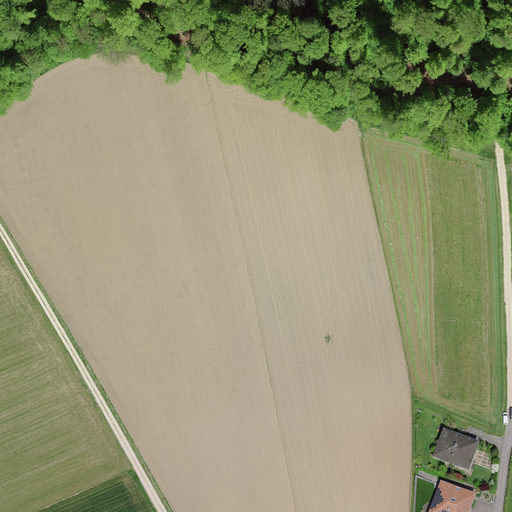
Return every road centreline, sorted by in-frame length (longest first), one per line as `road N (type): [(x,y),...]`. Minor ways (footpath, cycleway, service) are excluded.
road 1 (track): [(507,448),(511,319),(498,128),(511,69)]
road 2 (track): [(162,511),(0,232)]
